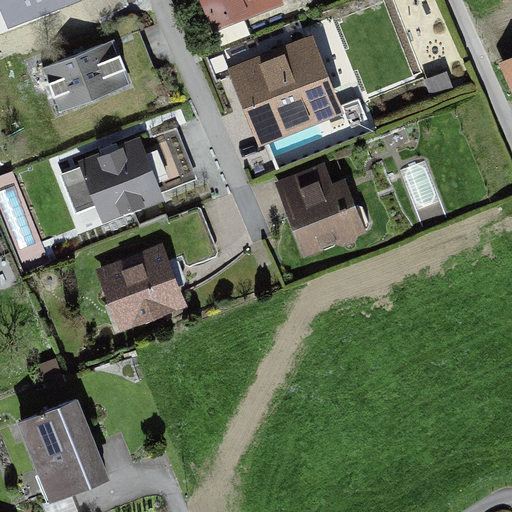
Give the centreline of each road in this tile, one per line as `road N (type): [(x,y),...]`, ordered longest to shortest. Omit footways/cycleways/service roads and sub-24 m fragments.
road 1 (residential): [(160,0),(254,222)]
road 2 (unclassified): [(511,130),(454,0)]
